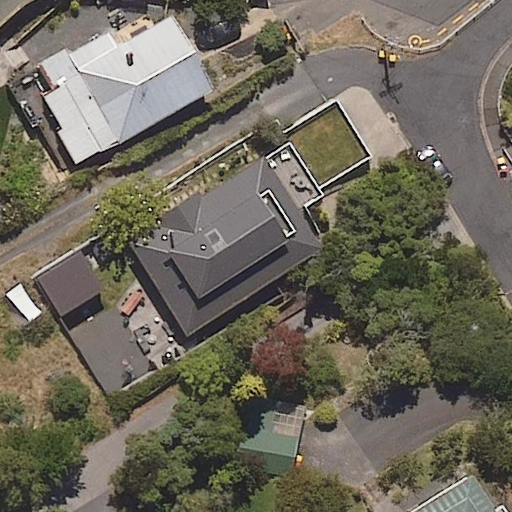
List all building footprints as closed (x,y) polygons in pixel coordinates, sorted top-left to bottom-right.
[(212,97),(171,21),(114,51),(105,34),(37,71),(49,93),(37,100),(76,171),(212,97)] [(323,200),(289,147),(202,202),(199,197),(125,245),(187,340),(321,254),(297,217),(323,200)] [(17,280),(0,291),(0,296),(22,329),(42,316),(17,280)] [(300,429),(250,419),(240,466),(290,476),(300,429)] [(492,511),(475,481),(421,511),(492,511)]
